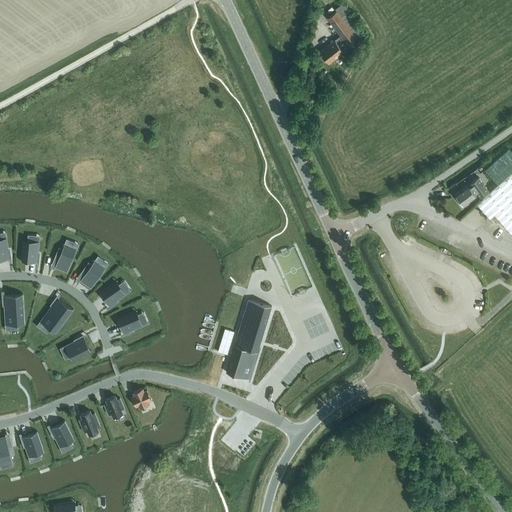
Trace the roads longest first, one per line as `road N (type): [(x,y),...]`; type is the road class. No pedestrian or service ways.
road 1 (residential): [(0,424),(147,374),(217,393),(300,437)]
road 2 (tertiary): [(333,235),(224,0)]
road 3 (tertiary): [(501,511),(395,364)]
road 4 (residential): [(109,352),(76,293),(38,278),(0,277)]
road 5 (tertiary): [(395,364),(333,235)]
road 6 (unclassified): [(511,129),(409,199)]
road 7 (tertiary): [(300,437),(395,364)]
